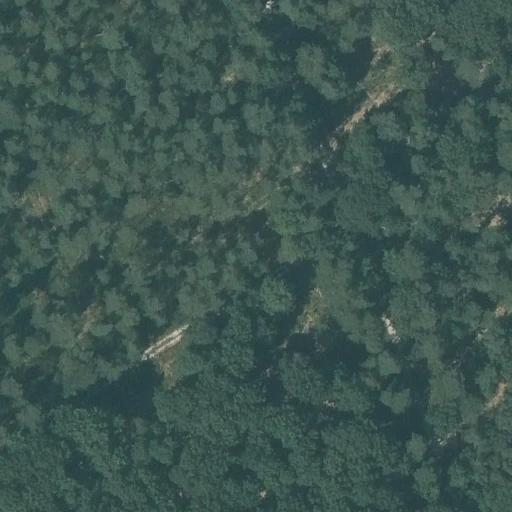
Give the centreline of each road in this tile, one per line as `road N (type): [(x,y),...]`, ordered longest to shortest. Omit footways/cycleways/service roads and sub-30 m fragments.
road 1 (track): [(0,446),(511,125)]
road 2 (track): [(270,0),(464,511)]
